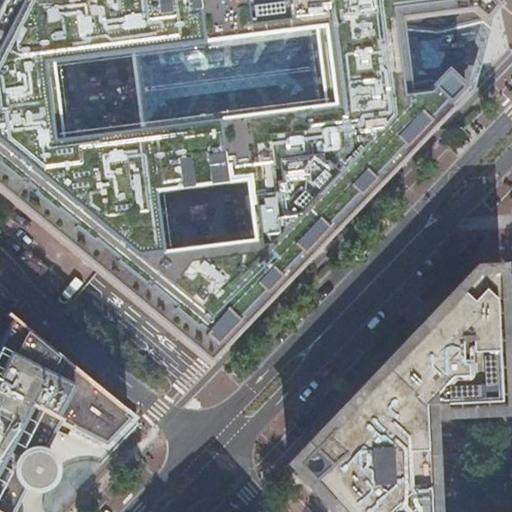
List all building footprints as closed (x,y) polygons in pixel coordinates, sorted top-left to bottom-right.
[(54,0),(0,6),(0,189),(4,189),(5,197),(51,235),(43,244),(55,254),(63,245),(200,358),(201,357),(212,356),(214,357),(415,146),(414,136),(427,134),(469,89),(408,97),(399,21),(501,8),(490,0),(54,0)] [(467,283),(384,371),(345,411),(347,414),(312,449),(308,445),(289,466),(307,487),(312,482),(338,511),(433,511),(429,417),(431,417),(498,413),(497,407),(505,407),(505,413),(506,413),(499,269),(498,269),(499,275),(491,276),(491,270),(474,270),(475,279),(471,275),(465,281),(467,283)] [(467,283),(465,281),(381,368),(384,371),(467,283)] [(0,511),(43,511),(43,507),(43,502),(44,497),(45,495),(24,484),(36,462),(60,474),(61,473),(64,471),(67,469),(69,468),(72,467),(76,466),(79,466),(82,466),(88,466),(90,466),(94,466),(96,467),(98,467),(136,427),(123,415),(4,316),(2,319),(7,323),(0,335),(0,511)] [(381,368),(308,445),(312,449),(347,414),(345,411),(384,371),(381,368)] [(486,476),(495,476),(498,473),(500,471),(500,467),(499,464),(496,462),(486,461),(484,461),(481,463),(479,466),(479,469),(481,473),(483,475),(486,476)] [(55,511),(98,467),(96,467),(94,466),(90,466),(88,466),(82,466),(79,466),(76,466),(72,467),(69,468),(67,469),(64,471),(61,473),(60,474),(36,462),(24,484),(45,495),(44,497),(43,502),(43,507),(43,511),(55,511)] [(338,511),(312,482),(307,487),(330,511),(338,511)]
